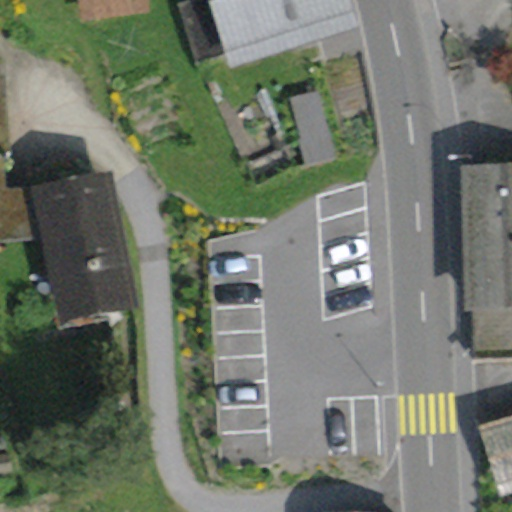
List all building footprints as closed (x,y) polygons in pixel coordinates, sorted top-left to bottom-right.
[(85,0),(87,17),(142,11),(140,0),(85,0)] [(197,0),(182,5),(200,63),(230,53),(214,0),(197,0)] [(214,0),(230,53),(295,35),(283,0),(214,0)] [(340,0),(283,0),(295,35),(347,19),(340,0)] [(319,93),(292,99),(301,141),(328,135),(319,93)] [(303,168),(335,160),(329,134),(328,135),(301,141),(297,142),(303,168)] [(511,174),(468,175),(474,362),(511,360),(511,174)] [(117,217),(112,218),(106,186),(42,197),(48,228),(43,229),(44,233),(53,275),(59,274),(68,317),(135,306),(117,217)] [(43,229),(48,228),(42,197),(13,201),(14,214),(5,214),(6,236),(44,233),(43,229)] [(0,214),(5,214),(14,214),(13,201),(0,202),(0,214)] [(511,431),(494,437),(507,487),(511,485),(511,431)]
